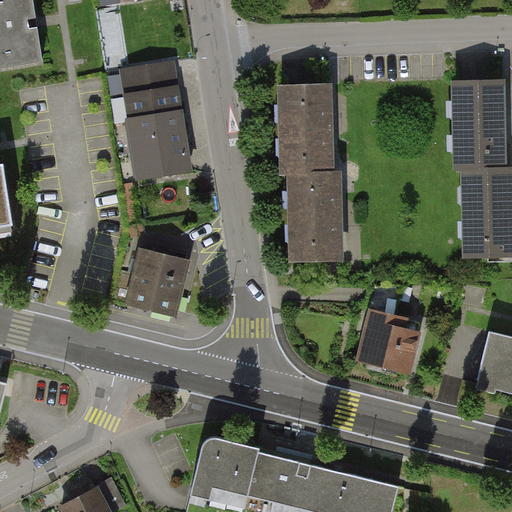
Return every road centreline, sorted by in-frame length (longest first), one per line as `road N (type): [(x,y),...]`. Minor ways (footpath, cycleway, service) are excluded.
road 1 (residential): [(210,43),(253,303),(255,387)]
road 2 (residential): [(210,43),(511,30)]
road 3 (primary): [(255,387),(511,452)]
road 4 (residential): [(0,482),(85,437),(102,419),(122,355)]
road 5 (primary): [(122,355),(255,387)]
road 6 (primary): [(0,325),(122,355)]
